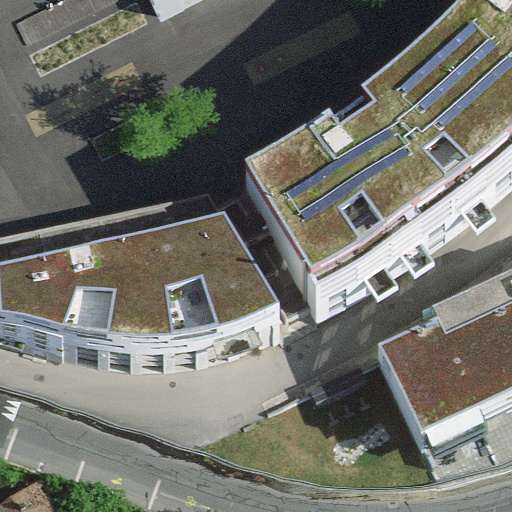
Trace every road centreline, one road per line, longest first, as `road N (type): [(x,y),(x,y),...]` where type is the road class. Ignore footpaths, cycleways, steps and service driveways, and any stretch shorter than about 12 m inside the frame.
road 1 (unknown): [(0,235),(160,168),(367,56),(415,0)]
road 2 (residential): [(237,511),(0,423)]
